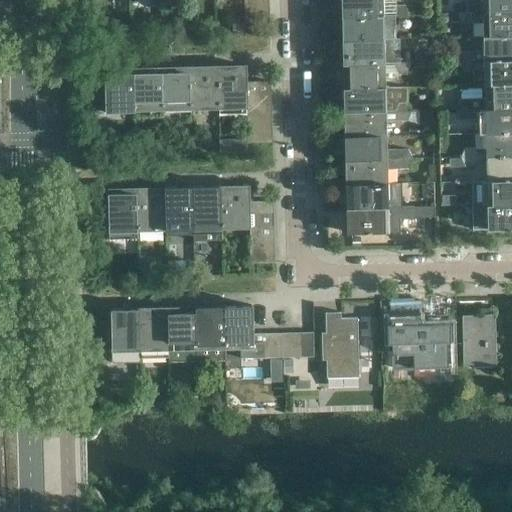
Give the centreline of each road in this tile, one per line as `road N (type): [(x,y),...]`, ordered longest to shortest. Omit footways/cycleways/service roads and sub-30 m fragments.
road 1 (secondary): [(33,511),(21,174),(28,0)]
road 2 (residential): [(511,268),(302,274),(294,0)]
